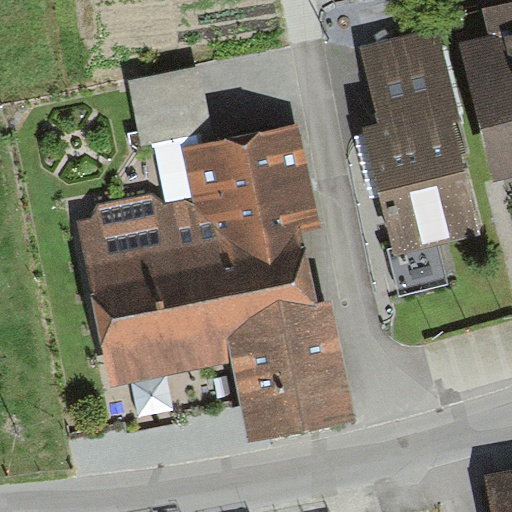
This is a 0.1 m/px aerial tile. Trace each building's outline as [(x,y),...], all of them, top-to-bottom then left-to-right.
[(511,0),(484,0),(497,53),(511,49),(511,0)] [(360,129),(401,301),(450,289),(441,255),(478,246),(452,136),(459,134),(435,34),(355,53),(373,126),(360,129)] [(459,63),(495,199),(511,193),(511,49),(497,53),(459,63)] [(68,217),(105,390),(232,364),(250,450),(360,427),(334,301),(319,304),(305,235),(321,231),(300,127),(218,144),(203,76),(134,90),(147,155),(182,147),(192,191),(68,217)] [(487,511),(511,511),(511,467),(479,475),(487,511)]
